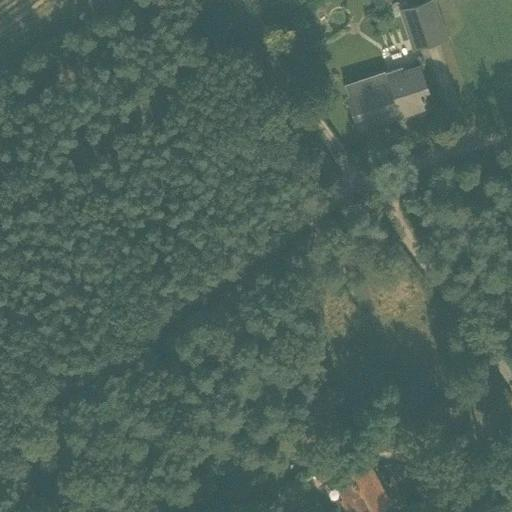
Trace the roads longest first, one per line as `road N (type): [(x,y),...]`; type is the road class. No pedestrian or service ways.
road 1 (track): [(368,182),(0,440)]
road 2 (unclassified): [(511,372),(368,182)]
road 3 (track): [(228,0),(338,162)]
road 4 (unclassified): [(368,182),(511,134)]
